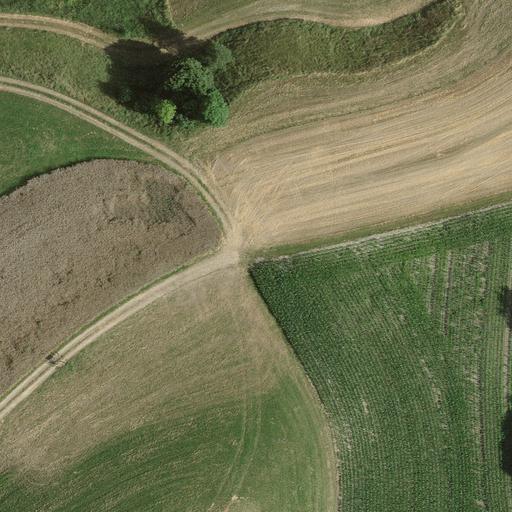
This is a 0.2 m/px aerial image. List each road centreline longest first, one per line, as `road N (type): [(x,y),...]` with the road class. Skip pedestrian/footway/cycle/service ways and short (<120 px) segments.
road 1 (track): [(0,82),(54,96),(177,161),(217,201),(236,241),(228,258),(166,285),(85,337),(0,412)]
road 2 (track): [(0,19),(52,24),(152,52),(264,13),(336,19)]
